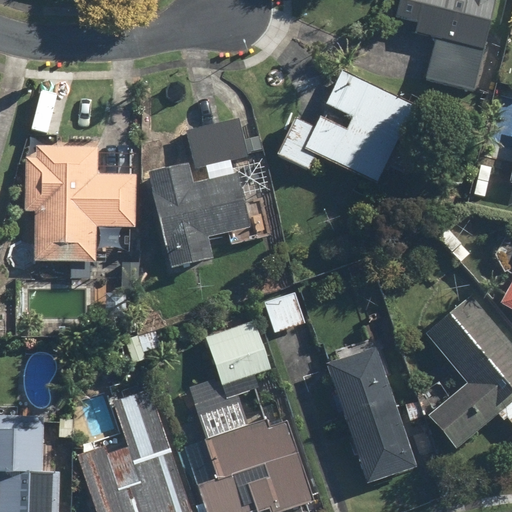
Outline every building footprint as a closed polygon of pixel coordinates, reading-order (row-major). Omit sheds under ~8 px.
[(398,0),(394,17),(414,22),(411,37),(435,43),(426,81),(475,92),(496,0),(398,0)] [(412,104),(338,72),(314,128),(292,118),(274,160),(307,174),(313,160),(376,187),(412,104)] [(235,120),(184,132),(193,170),(244,158),(235,120)] [(37,158),(24,158),(21,225),(34,226),(32,264),(93,267),(94,229),(132,231),(135,153),(37,149),(37,158)] [(186,164),(146,173),(169,274),(213,264),(207,240),(226,236),(228,246),(269,237),(251,160),(204,171),(206,180),(191,183),(186,164)] [(511,280),(498,307),(511,314),(511,280)] [(295,293),(263,303),(274,336),(306,325),(295,293)] [(511,351),(468,299),(423,336),(464,385),(425,418),(453,451),(499,412),(511,427),(511,351)] [(254,320),(203,336),(220,388),(271,372),(254,320)] [(373,345),(324,361),(365,486),(414,470),(373,345)] [(121,440),(75,456),(92,511),(188,511),(147,386),(107,399),(121,440)] [(268,431),(265,423),(245,430),(236,405),(198,418),(207,442),(174,453),(187,490),(196,487),(202,505),(194,508),(195,511),(264,511),(267,511),(288,511),(312,504),(286,425),(268,431)] [(45,422),(0,419),(0,511),(59,511),(62,474),(43,474),(45,422)]
